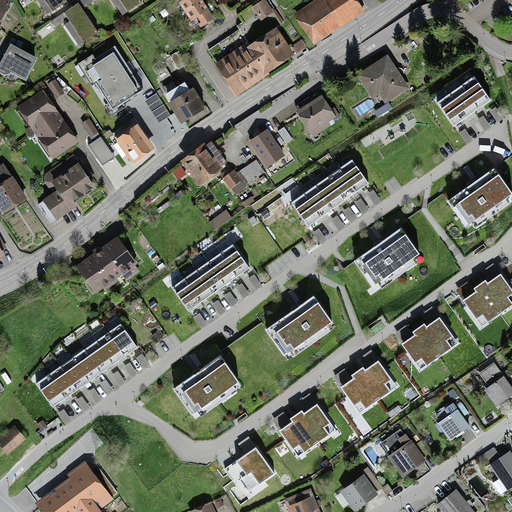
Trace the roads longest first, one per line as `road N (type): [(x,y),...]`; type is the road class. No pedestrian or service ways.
road 1 (residential): [(511,245),(209,449),(187,447),(154,421),(108,402)]
road 2 (residential): [(495,135),(108,402)]
road 3 (tertiary): [(0,285),(80,239),(161,167),(336,51)]
road 4 (residential): [(511,420),(381,511)]
road 5 (residential): [(243,158),(232,141),(345,67)]
road 6 (residential): [(108,402),(0,487)]
